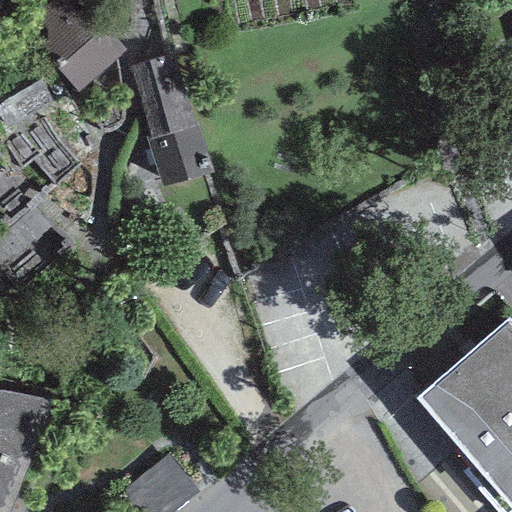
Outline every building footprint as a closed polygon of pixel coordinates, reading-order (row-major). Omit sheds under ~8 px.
[(36,45),(56,68),(102,27),(78,0),(54,0),(34,18),(48,34),(36,45)] [(124,52),(102,27),(56,68),(78,93),(124,52)] [(127,67),(163,188),(213,172),(174,54),(127,67)] [(16,94),(28,116),(53,103),(41,81),(16,94)] [(28,116),(16,94),(0,102),(0,121),(4,129),(28,116)] [(511,324),(509,320),(416,398),(511,507),(511,324)] [(0,395),(0,511),(7,511),(48,400),(0,395)] [(176,449),(129,489),(149,511),(175,511),(207,486),(176,449)]
